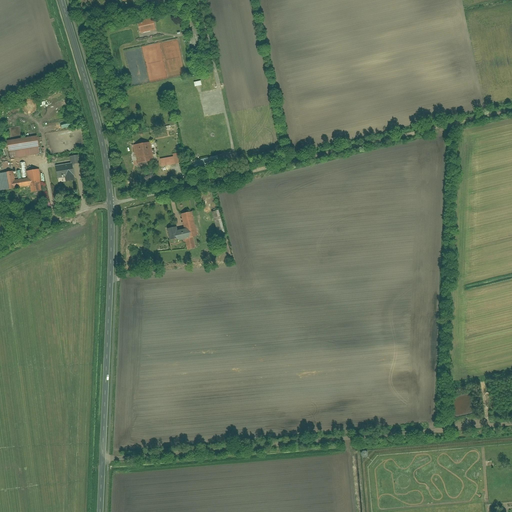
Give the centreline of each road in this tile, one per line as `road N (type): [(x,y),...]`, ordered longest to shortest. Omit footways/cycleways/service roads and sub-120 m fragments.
road 1 (track): [(0,248),(86,207),(511,109)]
road 2 (tertiary): [(99,511),(109,204),(99,132),(61,0)]
road 3 (track): [(102,459),(511,425)]
